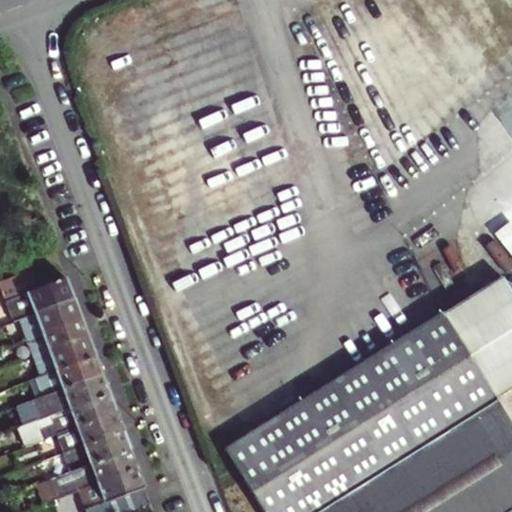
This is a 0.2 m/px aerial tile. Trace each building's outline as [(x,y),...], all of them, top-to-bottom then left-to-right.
[(511,249),(511,205),(490,224),(511,249)] [(0,281),(0,286),(6,302),(39,290),(32,271),(0,281)] [(6,302),(14,323),(31,317),(74,300),(66,279),(39,290),(6,302)] [(495,400),(511,389),(511,297),(501,280),(442,317),(456,338),(495,400)] [(0,344),(20,337),(21,341),(26,340),(81,319),(74,300),(31,317),(14,323),(0,327),(0,344)] [(442,317),(439,319),(439,317),(225,451),(264,511),(507,511),(511,509),(511,426),(495,400),(456,338),(442,317)] [(26,340),(33,357),(88,337),(81,319),(26,340)] [(88,337),(33,357),(40,377),(47,374),(95,356),(88,337)] [(44,399),(103,377),(100,369),(95,356),(47,374),(40,377),(37,378),(44,399)] [(30,424),(50,417),(109,395),(103,377),(44,399),(38,401),(19,408),(17,409),(24,427),(30,424)] [(39,442),(56,435),(116,413),(109,395),(50,417),(52,424),(34,430),(39,442)] [(56,435),(63,455),(124,433),(116,413),(56,435)] [(63,455),(70,473),(131,451),(124,433),(63,455)] [(57,499),(78,492),(137,469),(136,464),(131,451),(70,473),(33,487),(37,497),(54,491),(57,499)] [(78,492),(85,511),(144,489),(141,478),(137,469),(78,492)] [(2,486),(6,497),(19,492),(14,481),(2,486)] [(144,489),(85,511),(95,511),(146,494),(144,489)] [(130,511),(150,505),(146,494),(95,511),(130,511)]
